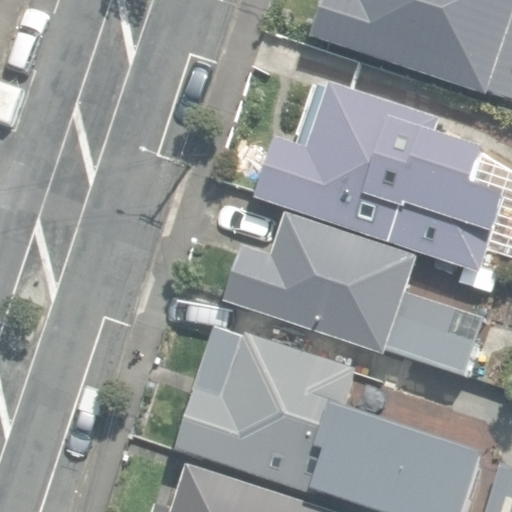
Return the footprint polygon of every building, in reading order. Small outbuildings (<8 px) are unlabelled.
[(507,110),(511,112),(511,0),(324,0),(311,39),(494,101),(497,93),(511,98),(507,110)] [(263,202),(487,273),(506,213),(501,212),(506,194),(482,186),(493,152),(443,136),(447,123),(334,87),(333,90),(323,86),(304,147),(283,140),(263,202)] [(393,351),(473,377),(483,345),(404,319),(424,258),(293,215),(279,256),(251,246),(231,305),(391,357),(393,351)] [(493,316),(511,322),(511,297),(499,294),(493,316)] [(183,452),(378,511),(477,511),(495,463),(349,421),(366,372),(223,330),(183,452)] [(160,511),(336,511),(195,465),(181,509),(164,504),(160,511)]
